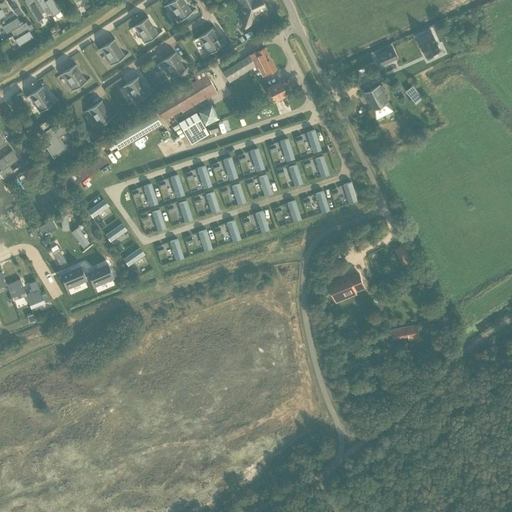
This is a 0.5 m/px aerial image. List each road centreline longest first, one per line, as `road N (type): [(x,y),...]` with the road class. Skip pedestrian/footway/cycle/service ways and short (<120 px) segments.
road 1 (unclassified): [(338,426),(308,330),(304,267),(318,239),(370,216),(380,202),(283,0)]
road 2 (unclassified): [(365,438),(511,319)]
